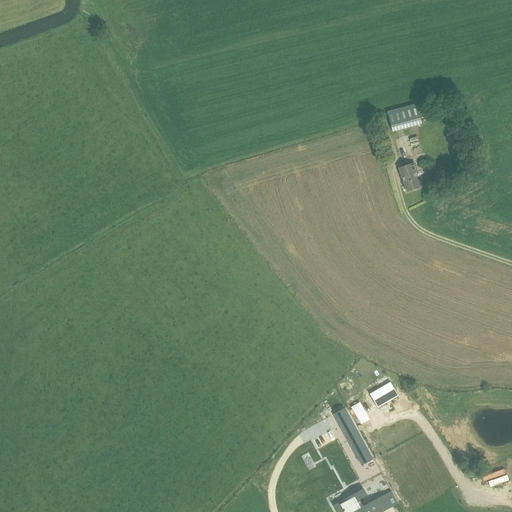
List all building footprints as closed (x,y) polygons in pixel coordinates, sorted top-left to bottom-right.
[(416,104),(387,111),(392,132),(421,124),(416,104)] [(413,164),(398,169),(407,192),(419,188),(413,173),(416,172),(413,164)] [(390,382),(369,394),(377,408),(398,396),(390,382)] [(362,465),(372,460),(352,423),(342,429),(362,465)] [(377,511),(395,503),(389,492),(363,506),(359,500),(367,496),(363,489),(332,505),(336,511),(377,511)]
